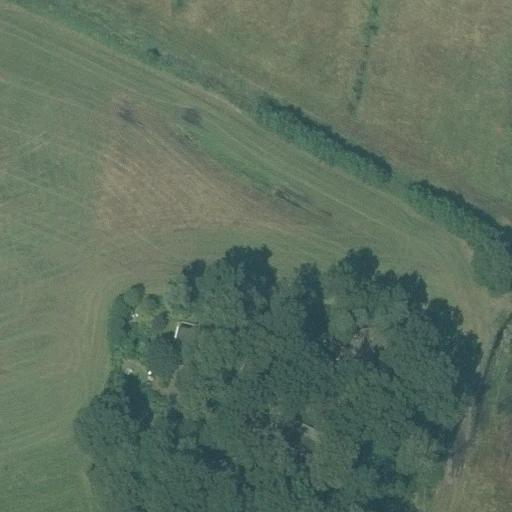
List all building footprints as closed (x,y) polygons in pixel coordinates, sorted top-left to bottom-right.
[(400,319),(398,331),(409,333),(409,331),(413,332),(414,324),(410,323),(411,320),(400,319)] [(228,371),(240,376),(255,339),(253,338),(253,337),(245,334),(244,335),(242,334),(238,345),(178,330),(174,346),(232,361),(228,371)] [(353,338),(354,346),(349,346),(351,361),(391,354),(389,340),(365,344),(364,336),(353,338)] [(332,402),(332,401),(334,402),(339,396),(339,394),(349,384),(317,353),(300,371),(332,402)] [(330,409),(322,418),(328,424),(336,415),(330,409)] [(296,424),(286,444),(301,452),(309,456),(321,462),(331,442),(296,424)] [(394,442),(393,425),(383,425),(385,450),(390,449),(389,442),(394,442)] [(154,438),(154,439),(150,439),(151,447),(127,448),(127,464),(164,463),(164,447),(164,438),(154,438)] [(253,458),(207,466),(210,486),(256,479),(253,458)] [(325,468),(315,463),(308,476),(319,481),(325,468)] [(198,511),(206,511),(209,511),(203,500),(195,504),(198,511)]
